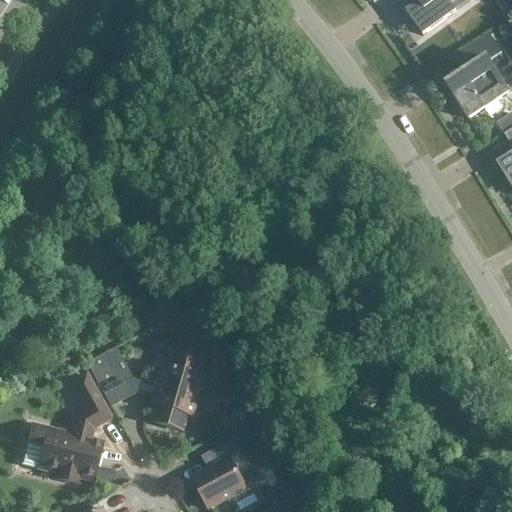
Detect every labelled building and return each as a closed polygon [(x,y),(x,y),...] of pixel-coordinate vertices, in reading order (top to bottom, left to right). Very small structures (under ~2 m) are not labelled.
[(465,4),(462,0),(414,0),(408,5),(411,9),(405,13),(423,37),(456,13),(455,11),(465,4)] [(511,0),(505,0),(498,5),(508,21),(511,17),(511,0)] [(504,60),(501,56),(488,36),(459,55),(470,71),(446,87),(468,120),(508,94),(488,63),(500,56),(503,61),(504,60)] [(511,154),(501,162),(504,167),(499,170),(511,190),(511,154)] [(123,377),(110,352),(86,365),(99,390),(123,377)] [(200,363),(172,354),(167,370),(162,368),(151,407),(156,408),(151,424),(180,432),(185,417),(189,418),(201,380),(196,378),(200,363)] [(31,427),(27,444),(22,466),(58,475),(56,481),(76,486),(77,480),(92,483),(98,457),(99,457),(103,442),(89,439),(91,430),(109,420),(85,377),(70,386),(85,413),(76,418),(71,437),(31,427)] [(261,432),(265,441),(279,433),(267,411),(259,416),(266,429),(261,432)] [(201,476),(191,481),(194,487),(208,511),(246,491),(238,475),(250,469),(235,441),(202,459),(209,471),(201,476)]
